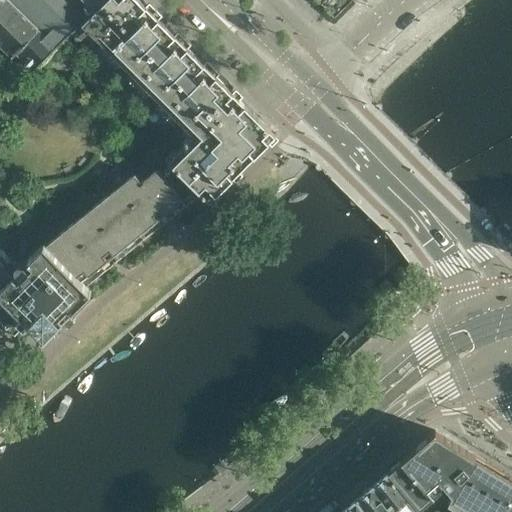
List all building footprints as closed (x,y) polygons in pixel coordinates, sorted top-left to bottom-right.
[(39,30),(8,0),(0,0),(0,45),(12,57),(16,53),(39,30)] [(94,9),(85,0),(8,0),(39,30),(16,53),(34,70),(80,24),(94,9)] [(279,138),(240,99),(244,96),(236,88),(232,92),(217,76),(220,73),(207,59),(204,63),(188,47),(191,44),(178,31),(175,34),(159,18),(163,15),(149,2),(146,5),(140,0),(103,0),(94,9),(80,24),(194,135),(169,160),(196,187),(182,198),(158,168),(141,181),(135,173),(108,195),(144,239),(194,199),(203,207),(209,201),(213,204),(220,197),(217,194),(232,178),(236,181),(243,174),(240,171),(268,142),(272,145),(279,138)] [(85,0),(94,9),(103,0),(85,0)] [(350,203),(351,204),(352,205),(354,206),(355,205),(357,204),(416,144),(417,143),(418,141),(417,140),(416,138),(415,138),(413,137),(412,138),(411,139),(351,199),(350,200),(350,202),(350,203)] [(384,237),(385,238),(387,239),(388,239),(390,239),(391,238),(451,178),(452,176),(452,175),(451,173),(450,172),(449,171),(447,171),(446,172),(445,173),(385,233),(384,234),(384,235),(384,237)] [(44,243),(53,234),(0,180),(0,321),(14,336),(44,307),(59,322),(91,290),(87,286),(88,285),(46,245),(44,243)] [(88,285),(144,239),(108,195),(46,245),(88,285)] [(511,511),(511,476),(445,436),(435,430),(388,471),(420,508),(448,484),(452,489),(447,496),(473,511),(511,511)] [(414,511),(420,508),(388,471),(373,485),(396,511),(414,511)] [(396,511),(373,485),(358,498),(370,511),(396,511)] [(370,511),(358,498),(340,511),(370,511)]
